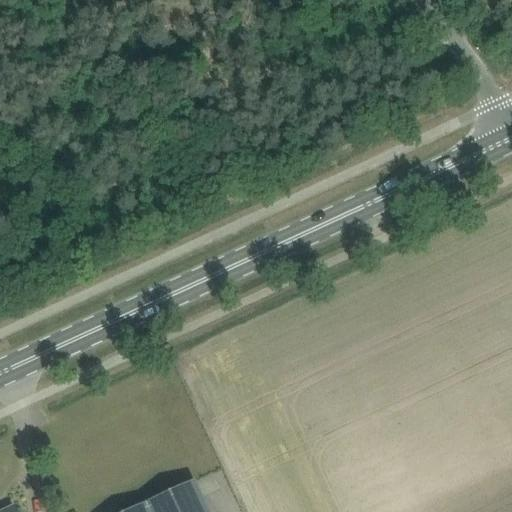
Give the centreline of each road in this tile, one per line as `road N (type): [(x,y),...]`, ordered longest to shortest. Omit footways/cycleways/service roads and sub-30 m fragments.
road 1 (primary): [(0,374),(511,135)]
road 2 (unclassified): [(511,130),(427,0)]
